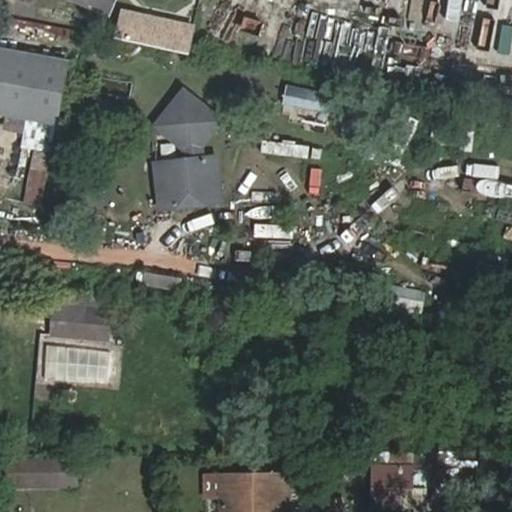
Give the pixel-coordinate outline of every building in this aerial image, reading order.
[(69,0),(98,14),(104,0),(69,0)] [(511,0),(431,0),(421,34),(510,63),(511,55),(511,0)] [(116,11),(112,33),(168,45),(172,22),(116,11)] [(168,45),(112,33),(108,51),(165,63),(168,45)] [(0,107),(49,120),(65,58),(0,42),(0,107)] [(153,210),(220,203),(215,151),(197,153),(222,116),(176,84),(147,127),(188,154),(148,158),(153,210)] [(396,119),(387,148),(403,153),(412,124),(396,119)] [(304,157),(306,142),(258,138),(257,153),(304,157)] [(511,197),(511,180),(474,177),(472,194),(511,197)] [(511,211),(496,206),(492,217),(511,223),(511,211)] [(289,238),(290,225),(265,223),(264,236),(289,238)] [(511,227),(504,226),(501,238),(511,240),(511,227)] [(502,276),(504,255),(481,253),(479,274),(502,276)] [(204,275),(206,264),(182,259),(179,270),(204,275)] [(135,270),(134,284),(177,287),(178,274),(135,270)] [(381,281),(379,307),(420,311),(423,285),(381,281)] [(111,309),(58,304),(56,337),(109,342),(111,309)] [(79,461),(7,461),(7,492),(79,493),(79,461)] [(284,511),(285,471),(216,471),(215,511),(284,511)] [(400,511),(401,486),(367,486),(366,511),(400,511)]
